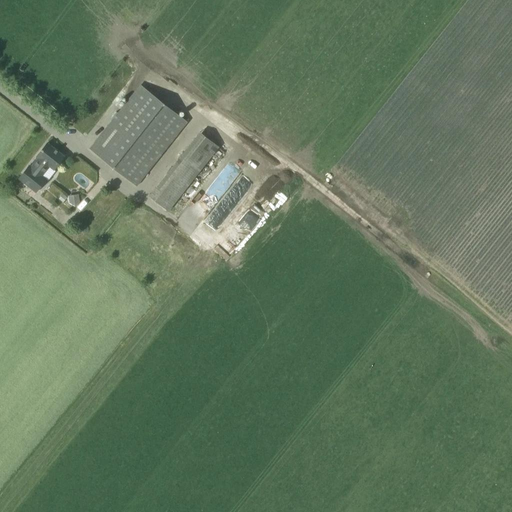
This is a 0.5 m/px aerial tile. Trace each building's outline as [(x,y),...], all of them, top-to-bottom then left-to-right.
[(187,122),(141,85),(90,149),(137,186),(187,122)] [(200,132),(149,196),(168,211),(219,147),(200,132)] [(39,157),(31,167),(29,165),(19,178),(36,192),(46,179),(42,176),(50,166),(51,167),(55,163),(57,165),(64,157),(47,143),(37,156),(39,157)] [(253,183),(228,164),(191,212),(216,232),(253,183)] [(256,200),(264,206),(279,188),(271,182),(256,200)] [(78,194),(68,196),(69,204),(75,206),(79,201),(78,194)]
